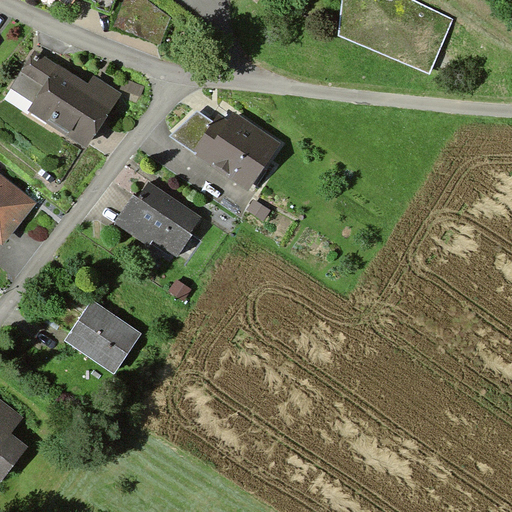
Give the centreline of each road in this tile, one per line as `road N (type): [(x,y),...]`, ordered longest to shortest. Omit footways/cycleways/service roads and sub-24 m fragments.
road 1 (residential): [(511,112),(176,77)]
road 2 (residential): [(176,77),(0,304)]
road 3 (residential): [(176,77),(0,1)]
